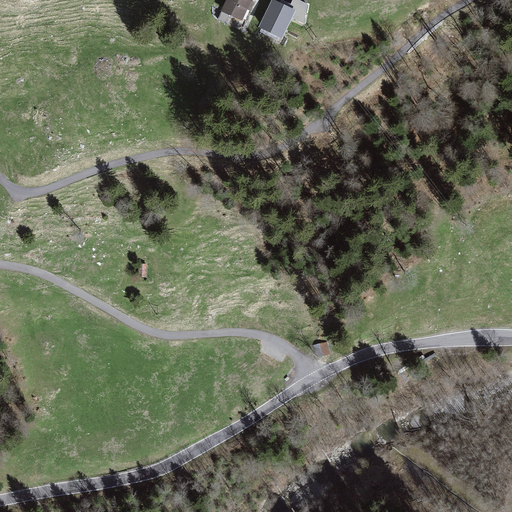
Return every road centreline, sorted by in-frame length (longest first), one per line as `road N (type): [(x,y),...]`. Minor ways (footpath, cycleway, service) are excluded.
road 1 (unclassified): [(0,175),(33,193),(178,149),(273,153),(469,0)]
road 2 (unclassified): [(316,375),(295,351),(261,333),(150,329),(47,274),(0,263)]
road 3 (secondary): [(0,500),(161,468),(316,375)]
road 4 (secondary): [(316,375),(385,347),(511,337)]
